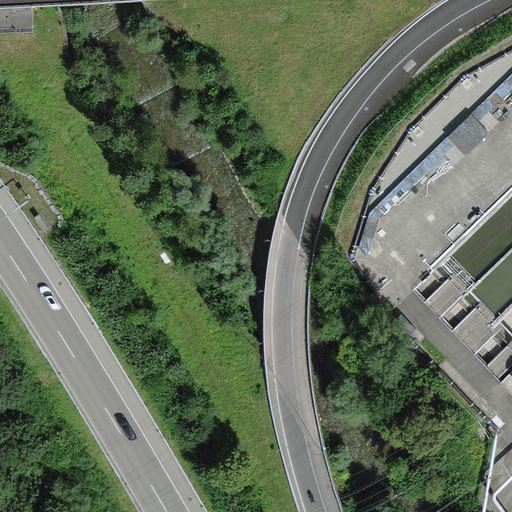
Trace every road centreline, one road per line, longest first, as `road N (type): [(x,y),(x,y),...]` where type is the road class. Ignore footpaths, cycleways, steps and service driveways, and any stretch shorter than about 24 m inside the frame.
road 1 (motorway): [(316,511),(283,351),(283,292),(306,184),(323,145),(369,82),(421,31),(468,0)]
road 2 (motorway): [(166,511),(0,240)]
